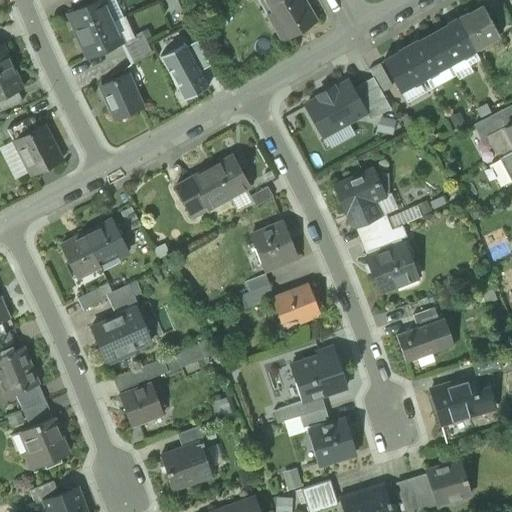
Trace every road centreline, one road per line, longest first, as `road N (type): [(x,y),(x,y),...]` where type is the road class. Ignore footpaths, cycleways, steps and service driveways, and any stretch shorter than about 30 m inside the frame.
road 1 (residential): [(252,96),(332,255),(401,441)]
road 2 (residential): [(9,226),(129,502)]
road 3 (residential): [(105,178),(27,0)]
road 4 (residential): [(252,96),(105,178)]
road 5 (residential): [(362,39),(252,96)]
